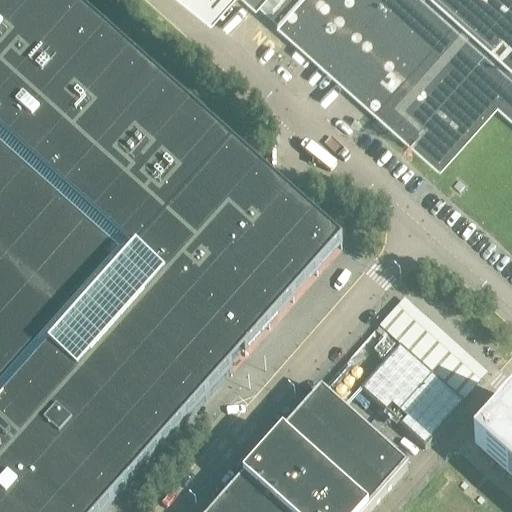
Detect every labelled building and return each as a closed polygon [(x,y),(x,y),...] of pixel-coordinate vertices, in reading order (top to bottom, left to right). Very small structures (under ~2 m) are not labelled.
[(0,0),(0,511),(108,511),(343,249),(62,0),(0,0)] [(511,0),(259,0),(278,17),(440,161),(498,97),(511,109),(511,0)] [(380,329),(415,361),(463,403),(481,384),(397,309),(380,329)] [(400,348),(389,361),(360,394),(425,451),(465,406),(400,348)] [(322,394),(230,497),(216,511),(370,511),(408,470),(322,394)] [(511,416),(482,450),(511,475),(511,416)]
